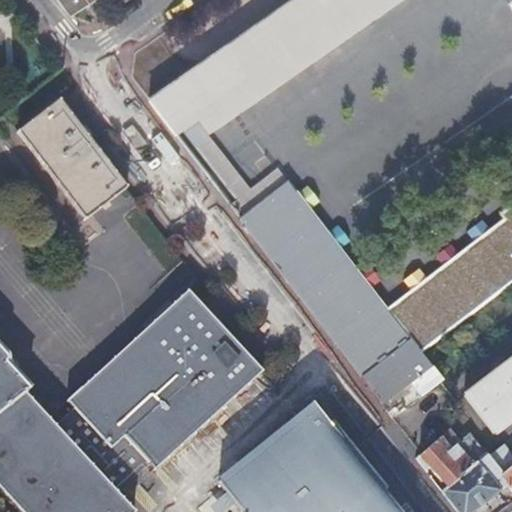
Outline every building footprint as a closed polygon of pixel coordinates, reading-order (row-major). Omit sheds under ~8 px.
[(55,0),(68,15),(90,0),(55,0)] [(297,0),(150,103),(177,139),(200,123),(207,134),(394,0),(297,0)] [(83,224),(127,190),(58,103),(15,137),(83,224)] [(287,182),(239,219),(383,405),(431,368),(421,355),(511,282),(511,213),(389,310),(287,182)] [(262,374),(189,296),(69,407),(75,414),(56,432),(27,400),(34,393),(10,367),(14,363),(0,348),(0,495),(15,511),(130,511),(122,503),(262,374)] [(511,420),(511,358),(464,395),(479,415),(494,434),(511,420)] [(380,511),(374,503),(379,499),(373,490),(378,486),(315,405),(302,415),(304,418),(222,482),(245,511),(380,511)] [(446,489),(472,466),(455,444),(457,441),(448,428),(417,459),(425,470),(428,468),(446,489)] [(466,443),(479,460),(485,455),(468,432),(459,440),(463,445),(466,443)] [(479,460),(472,466),(446,489),(442,492),(457,511),(471,511),(506,485),(511,492),(511,466),(500,475),(485,455),(479,460)] [(392,511),(381,497),(379,499),(374,503),(380,511),(392,511)]
